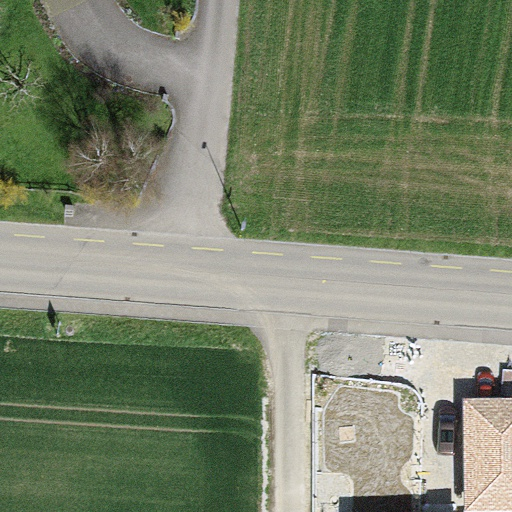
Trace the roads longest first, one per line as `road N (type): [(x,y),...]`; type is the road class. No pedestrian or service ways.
road 1 (primary): [(273,281),(0,260)]
road 2 (primary): [(511,297),(273,281)]
road 3 (residential): [(273,281),(280,511)]
road 4 (unknown): [(208,75),(153,62),(98,25),(81,0)]
